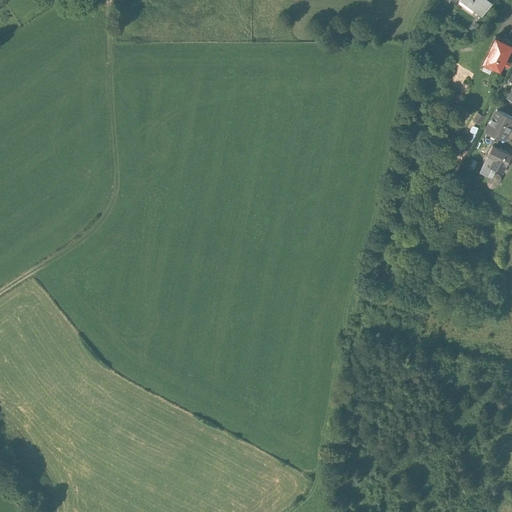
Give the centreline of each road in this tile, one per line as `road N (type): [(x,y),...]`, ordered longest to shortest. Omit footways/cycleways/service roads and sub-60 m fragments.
road 1 (track): [(291,511),(313,494),(321,467),(343,326),(415,28),(431,0)]
road 2 (track): [(110,0),(116,187),(82,237),(0,292)]
